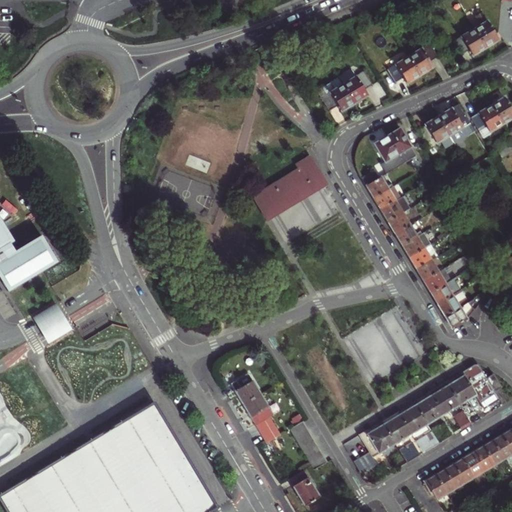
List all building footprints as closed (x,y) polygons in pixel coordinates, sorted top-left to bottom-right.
[(481,25),(474,29),(486,49),(494,44),(499,41),(482,13),(475,16),(481,25)] [(481,51),(486,49),(474,29),(453,42),(461,55),(469,50),(472,56),(481,51)] [(429,44),(408,57),(420,76),(430,70),(433,68),(429,62),(437,57),(429,44)] [(409,83),(420,76),(408,57),(387,70),(395,83),(403,78),(407,85),(409,83)] [(351,70),(338,78),(354,104),(364,98),(367,96),(364,90),(372,85),(364,72),(356,77),(351,70)] [(345,110),(354,104),(338,78),(325,86),(317,91),(329,111),(337,106),(341,112),(345,110)] [(504,97),(491,105),(503,125),(511,119),(511,110),(509,104),(504,97)] [(450,136),(470,124),(459,104),(446,112),(438,117),(450,136)] [(478,113),(472,117),(471,117),(479,130),(480,130),(486,126),(490,133),(503,125),(491,105),(481,111),(478,113)] [(453,142),(450,136),(438,117),(431,121),(425,125),(426,126),(436,143),(436,144),(440,142),(444,146),(446,147),(453,142)] [(418,131),(428,147),(436,143),(426,126),(418,131)] [(486,126),(480,130),(479,130),(483,137),(484,136),(490,133),(486,126)] [(393,133),(387,137),(403,164),(417,157),(400,129),(393,133)] [(386,175),(403,164),(387,137),(382,140),(374,144),(385,162),(380,165),(386,175)] [(511,150),(511,143),(511,142),(499,149),(493,152),(494,153),(498,160),(511,150)] [(420,143),(414,146),(417,151),(423,148),(420,143)] [(495,143),(489,146),(488,146),(493,153),(493,152),(499,149),(495,143)] [(265,219),(325,183),(310,157),(296,166),(299,170),(253,198),(265,219)] [(441,165),(448,177),(454,173),(447,162),(441,165)] [(374,171),(361,178),(366,187),(379,179),(374,171)] [(370,194),(373,198),(393,187),(390,181),(385,184),(381,178),(379,179),(366,187),(370,194)] [(327,186),(325,183),(265,219),(267,222),(272,219),(299,203),(327,186)] [(400,198),(393,187),(373,198),(378,206),(380,210),(400,198)] [(387,222),(407,210),(415,205),(414,203),(408,206),(403,197),(400,198),(380,210),(385,218),(387,222)] [(409,213),(407,210),(387,222),(392,229),(394,234),(409,225),(404,216),(409,213)] [(14,242),(0,219),(0,278),(8,292),(57,263),(41,236),(15,252),(10,244),(14,242)] [(415,234),(409,225),(394,234),(399,241),(402,246),(422,234),(420,231),(415,234)] [(428,246),(430,245),(423,233),(422,234),(402,246),(406,253),(409,257),(424,248),(428,246)] [(434,254),(428,246),(424,248),(429,257),(434,254)] [(413,264),(416,269),(436,257),(434,254),(429,257),(424,248),(409,257),(413,264)] [(438,261),(436,257),(416,269),(420,276),(423,281),(438,272),(433,264),(438,261)] [(450,281),(443,269),(438,272),(423,281),(427,288),(430,293),(450,281)] [(458,280),(456,277),(450,281),(430,293),(434,299),(437,305),(458,292),(461,291),(455,282),(458,280)] [(465,304),(458,292),(437,305),(441,311),(444,317),(464,305),(465,304)] [(61,313),(56,303),(32,317),(37,327),(44,337),(48,345),(72,330),(67,322),(61,313)] [(466,308),(464,305),(444,317),(448,322),(452,329),(467,320),(461,310),(466,308)] [(462,374),(475,396),(483,410),(499,400),(494,392),(486,379),(478,365),(476,365),(471,368),(462,374)] [(236,393),(243,404),(260,394),(248,374),(230,384),(236,393)] [(454,378),(445,383),(459,406),(475,396),(462,374),(454,378)] [(493,375),(486,379),(494,392),(500,388),(493,375)] [(443,415),(459,406),(445,383),(439,387),(429,393),(443,415)] [(427,425),(443,415),(429,393),(427,394),(423,397),(414,402),(427,425)] [(272,415),(260,394),(243,404),(248,413),(255,425),(272,415)] [(411,435),(427,425),(414,402),(406,407),(397,412),(411,435)] [(209,511),(216,508),(154,403),(0,497),(0,498),(8,511),(209,511)] [(461,431),(471,425),(462,411),(453,416),(461,431)] [(394,444),(411,435),(397,412),(392,416),(381,422),(394,444)] [(266,443),(283,433),(272,415),(255,425),(266,443)] [(307,428),(302,421),(296,425),(292,428),(290,429),(294,436),(307,428)] [(372,458),(394,444),(381,422),(373,427),(359,435),(369,453),(353,462),(362,477),(378,467),(372,458)] [(310,435),(307,428),(294,436),(298,443),(310,435)] [(511,452),(511,432),(511,431),(508,432),(502,436),(511,452)] [(418,441),(425,452),(439,444),(432,433),(418,441)] [(315,442),(310,435),(298,443),(302,449),(315,442)] [(503,458),(511,452),(502,436),(499,438),(493,441),(503,458)] [(494,464),(503,458),(493,441),(490,443),(484,447),(494,464)] [(319,448),(315,442),(302,449),(306,456),(319,448)] [(406,447),(414,459),(419,456),(412,443),(406,447)] [(407,463),(414,459),(406,447),(399,451),(407,463)] [(485,469),(494,464),(484,447),(480,449),(475,452),(485,469)] [(323,455),(319,448),(306,456),(310,463),(323,455)] [(481,472),(485,469),(475,452),(471,455),(481,472)] [(327,462),(323,455),(310,463),(312,465),(314,470),(327,462)] [(472,477),(481,472),(471,455),(466,458),(462,460),(472,477)] [(463,482),(472,477),(462,460),(457,463),(453,466),(463,482)] [(454,488),(463,482),(453,466),(448,468),(444,471),(454,488)] [(445,493),(454,488),(444,471),(439,474),(435,476),(445,493)] [(305,479),(301,472),(288,479),(299,498),(304,507),(320,497),(307,477),(305,479)] [(436,499),(445,493),(435,476),(431,479),(426,482),(423,483),(431,496),(433,495),(436,499)]
